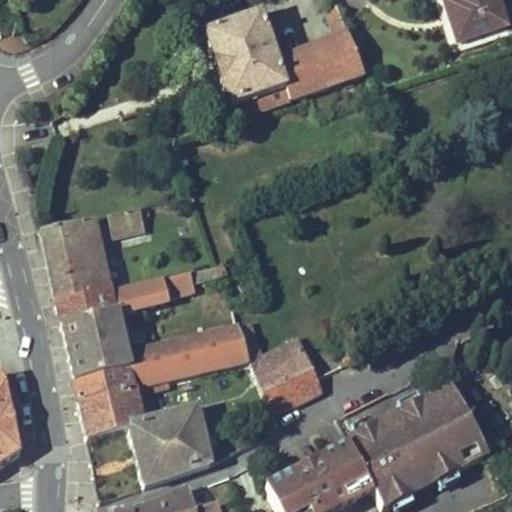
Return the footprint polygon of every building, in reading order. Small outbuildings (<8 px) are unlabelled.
[(505,30),(494,0),(450,0),(452,3),(458,23),(450,26),(457,47),(505,30)] [(458,23),(452,3),(443,6),(450,26),(458,23)] [(346,39),(336,12),(325,17),(334,44),(346,39)] [(273,60),(259,19),(202,40),(216,79),(273,60)] [(360,75),(346,39),(334,44),(276,67),(284,90),(284,91),(250,104),(255,116),(256,116),(273,110),(310,98),(342,86),(361,79),(360,75)] [(284,90),(276,67),(273,60),(216,79),(227,112),(250,104),(284,91),(284,90)] [(144,235),(139,215),(107,222),(111,242),(144,235)] [(112,298),(96,225),(38,237),(55,311),(112,298)] [(194,298),(189,278),(161,284),(162,287),(167,305),(194,298)] [(52,312),(58,334),(117,322),(115,316),(124,315),(126,323),(169,313),(162,287),(112,298),(55,311),(52,312)] [(126,358),(117,322),(60,333),(72,395),(130,381),(135,398),(248,369),(235,332),(126,358)] [(319,397),(296,346),(248,369),(257,389),(270,420),(319,397)] [(135,398),(130,381),(72,395),(86,448),(128,439),(126,432),(141,428),(135,398)] [(0,474),(18,464),(2,383),(0,383),(0,474)] [(450,395),(345,448),(347,453),(371,498),(378,511),(385,511),(485,461),(450,395)] [(126,432),(128,439),(141,497),(211,476),(196,414),(141,428),(126,432)] [(347,453),(265,497),(272,511),(344,511),(371,498),(347,453)] [(192,511),(187,496),(156,509),(156,511),(192,511)]
